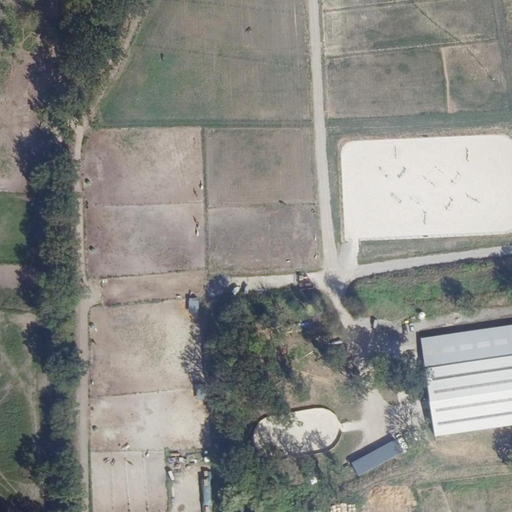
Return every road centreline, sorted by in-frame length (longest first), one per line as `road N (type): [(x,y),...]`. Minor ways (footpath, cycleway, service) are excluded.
road 1 (track): [(88,511),(78,137),(146,0)]
road 2 (track): [(66,0),(54,114),(54,511)]
road 3 (track): [(511,249),(211,285)]
road 4 (track): [(314,0),(332,274)]
road 5 (track): [(321,275),(360,338),(375,443)]
